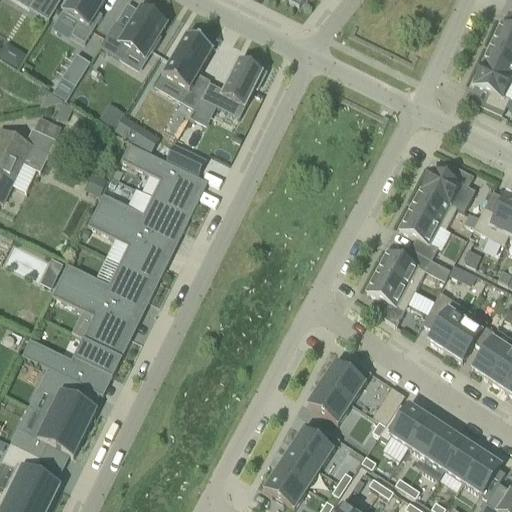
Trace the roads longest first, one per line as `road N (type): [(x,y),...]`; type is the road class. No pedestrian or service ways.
road 1 (residential): [(86,511),(309,60)]
road 2 (residential): [(511,439),(310,310)]
road 3 (residential): [(310,310),(205,511)]
road 4 (residential): [(415,111),(310,310)]
road 5 (residential): [(189,0),(309,60)]
road 6 (residential): [(465,0),(415,111)]
